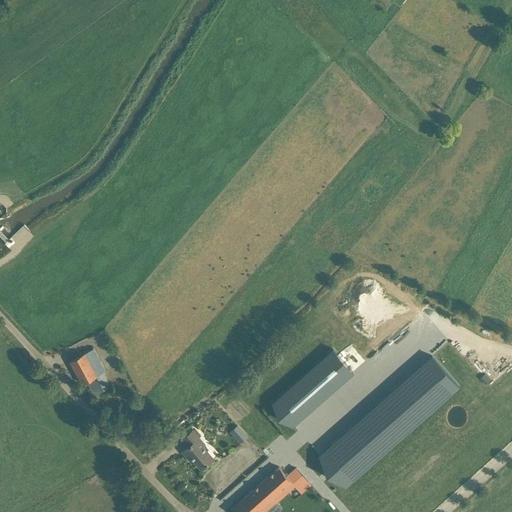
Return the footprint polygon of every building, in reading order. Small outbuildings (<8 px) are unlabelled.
[(438,372),(412,342),(299,441),(326,471),(438,372)] [(83,382),(97,375),(106,370),(94,347),(85,352),(70,360),(83,382)] [(258,425),(317,372),(297,349),(238,403),(258,425)] [(132,395),(126,399),(130,404),(136,400),(132,395)] [(213,457),(203,445),(205,443),(199,436),(201,435),(195,428),(183,438),(189,445),(182,451),(188,458),(190,456),(201,468),(213,457)] [(248,436),(248,435),(245,432),(237,439),(240,443),(248,436)] [(278,511),(306,511),(323,498),(297,469),(288,477),(279,466),(232,507),(236,511),(257,511),(262,508),(265,511),(296,484),(302,491),(278,511)] [(277,502),(268,509),(270,511),(275,511),(281,508),(277,502)]
